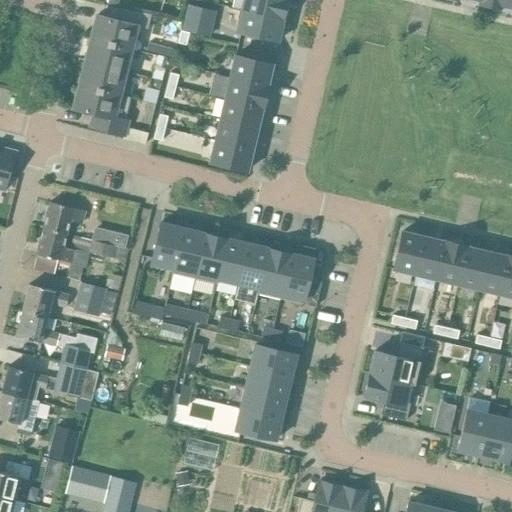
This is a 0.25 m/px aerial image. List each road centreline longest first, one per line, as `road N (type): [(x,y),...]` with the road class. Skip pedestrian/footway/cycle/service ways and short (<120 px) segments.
road 1 (residential): [(511,499),(332,458),(329,415),(376,218),(285,199)]
road 2 (residential): [(285,199),(40,137)]
road 3 (residential): [(285,199),(334,0)]
road 4 (residential): [(0,296),(40,137)]
road 5 (residential): [(40,137),(66,11)]
